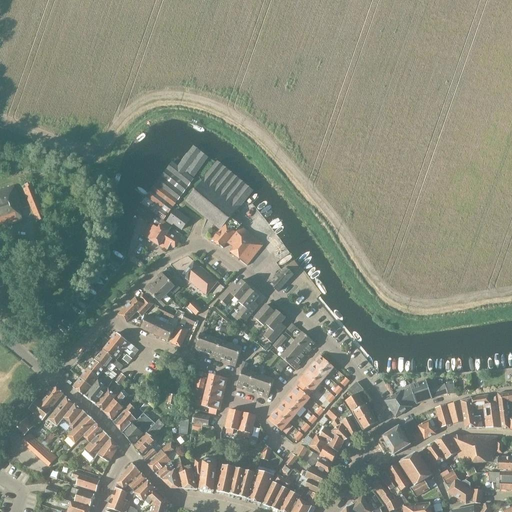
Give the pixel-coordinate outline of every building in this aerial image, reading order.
[(185,173),(186,172),(200,152),(193,146),(178,167),(185,173)] [(208,158),(200,152),(186,172),(194,178),(208,158)] [(185,202),(220,231),(230,218),(249,196),(253,192),(217,162),(215,164),(204,177),(205,178),(185,202)] [(172,163),(156,185),(178,201),(194,180),(185,173),(178,167),(172,163)] [(23,190),(35,222),(43,219),(31,187),(29,183),(24,185),(25,189),(23,190)] [(156,185),(151,191),(173,207),(178,201),(156,185)] [(0,225),(21,219),(18,210),(21,209),(14,188),(0,191),(0,225)] [(151,191),(146,197),(168,214),(173,207),(151,191)] [(146,197),(141,204),(163,221),(168,214),(146,197)] [(171,228),(163,222),(163,221),(141,204),(136,212),(151,224),(153,222),(169,232),(171,228)] [(172,226),(173,224),(182,230),(189,221),(178,213),(175,211),(166,222),(172,226)] [(230,218),(220,231),(211,241),(222,249),(227,244),(233,249),(230,253),(247,266),(263,245),(230,218)] [(168,234),(169,232),(153,222),(151,224),(144,237),(167,251),(170,246),(175,248),(180,241),(168,234)] [(182,276),(206,296),(217,282),(200,268),(194,262),(182,276)] [(286,268),(270,285),(278,293),(291,278),(292,280),(295,276),(294,275),(299,269),(294,262),(293,262),(286,268)] [(158,279),(154,282),(167,295),(171,291),(174,294),(180,289),(176,285),(174,287),(161,273),(157,277),(158,279)] [(234,297),(239,302),(250,290),(251,289),(242,281),(232,291),(228,288),(219,299),(226,306),(234,297)] [(162,300),(167,295),(154,282),(151,286),(149,284),(145,289),(158,303),(159,303),(164,308),(167,305),(162,300)] [(259,297),(250,290),(239,302),(239,303),(244,307),(241,310),(244,312),(239,317),(245,322),(258,306),(254,303),(259,297)] [(141,317),(153,304),(143,293),(136,299),(135,298),(118,315),(126,323),(137,313),(141,317)] [(196,317),(202,310),(193,302),(187,308),(196,317)] [(264,327),(265,325),(265,324),(275,313),(266,305),(255,319),(264,327)] [(157,312),(165,315),(167,311),(159,307),(157,312)] [(276,311),(275,313),(265,324),(265,325),(270,329),(263,337),(271,344),(281,332),(277,328),(285,319),(276,311)] [(189,330),(183,328),(186,323),(194,327),(197,321),(184,314),(179,326),(171,344),(181,348),(189,330)] [(141,329),(154,335),(161,322),(163,319),(156,316),(154,320),(147,316),(141,329)] [(174,329),(167,325),(168,322),(163,319),(161,322),(154,335),(168,342),(174,329)] [(248,328),(243,324),(239,329),(244,333),(248,328)] [(292,324),(287,330),(291,333),(296,328),(292,324)] [(209,358),(214,360),(225,329),(221,327),(219,333),(217,340),(210,338),(205,355),(210,356),(209,358)] [(200,353),(205,355),(210,338),(204,336),(207,329),(203,328),(200,334),(194,353),(199,355),(200,353)] [(220,360),(225,362),(231,345),(225,343),(227,336),(229,330),(225,329),(214,360),(220,362),(220,360)] [(302,333),(295,342),(310,355),(310,354),(308,353),(311,349),(313,351),(317,346),(302,333)] [(117,334),(110,342),(122,352),(126,348),(130,352),(134,347),(117,334)] [(282,335),(277,341),(281,344),(286,339),(282,335)] [(231,345),(225,362),(230,363),(229,365),(235,367),(242,348),(246,343),(243,340),(237,347),(231,345)] [(281,344),(277,341),(273,346),(276,350),(281,344)] [(116,361),(122,352),(110,342),(103,351),(114,359),(116,361)] [(288,350),(301,361),(305,357),(306,359),(310,355),(295,342),(288,350)] [(295,371),(299,366),(298,365),(301,361),(288,350),(281,358),(295,371)] [(123,367),(116,361),(114,359),(103,351),(94,361),(105,370),(107,372),(108,370),(107,369),(110,363),(120,371),(123,367)] [(320,357),(312,366),(326,378),(334,369),(320,357)] [(94,361),(87,370),(98,379),(105,370),(94,361)] [(247,364),(243,362),(240,372),(241,372),(236,388),(242,390),(242,388),(247,390),(246,392),(255,367),(255,366),(253,373),(245,370),(247,364)] [(312,366),(304,375),(318,386),(326,378),(312,366)] [(259,368),(255,367),(246,392),(252,394),(253,392),(257,394),(263,377),(257,374),(259,368)] [(87,370),(80,378),(91,387),(98,379),(87,370)] [(285,371),(279,375),(286,386),(292,382),(285,371)] [(263,377),(257,394),(262,395),(261,397),(267,399),(274,381),(278,375),(275,372),(269,379),(263,377)] [(119,386),(126,378),(121,374),(114,382),(119,386)] [(208,381),(207,386),(225,390),(227,379),(209,375),(208,381)] [(300,383),(299,386),(310,395),(311,393),(312,394),(318,386),(304,375),(298,382),(300,383)] [(83,397),(91,387),(80,378),(74,386),(73,385),(72,386),(73,387),(73,388),(83,397)] [(194,388),(202,390),(205,380),(197,378),(194,388)] [(345,378),(340,384),(344,388),(349,382),(345,378)] [(97,382),(95,384),(84,397),(95,405),(107,389),(97,381),(97,382)] [(425,382),(410,387),(410,388),(402,393),(401,391),(384,402),(395,418),(411,408),(410,405),(415,403),(416,405),(432,400),(431,399),(429,391),(425,382)] [(353,386),(348,391),(353,397),(345,401),(352,413),(363,432),(377,423),(367,405),(364,406),(358,394),(363,391),(356,383),(353,386)] [(453,385),(446,386),(447,395),(455,394),(453,385)] [(205,393),(204,396),(222,400),(223,398),(225,390),(207,386),(205,391),(205,393)] [(296,387),(291,393),(305,405),(310,399),(308,397),(310,395),(299,386),(297,388),(296,387)] [(333,392),(337,396),(342,390),(337,386),(333,392)] [(431,399),(447,394),(444,386),(429,391),(431,399)] [(54,387),(41,403),(50,410),(63,394),(54,387)] [(95,405),(104,413),(117,396),(108,390),(95,405)] [(120,393),(117,396),(104,413),(112,421),(123,409),(120,406),(126,398),(120,393)] [(291,393),(283,402),(297,414),(305,405),(291,393)] [(497,395),(498,398),(498,403),(501,429),(509,430),(509,429),(511,428),(511,418),(508,419),(506,403),(507,403),(506,394),(497,395)] [(176,396),(168,395),(167,405),(174,406),(176,396)] [(325,400),(330,404),(335,398),(330,395),(325,400)] [(222,400),(204,396),(202,407),(210,409),(208,414),(216,415),(217,411),(219,411),(222,400)] [(480,406),(482,406),(489,405),(489,404),(488,396),(471,399),(471,400),(472,407),(480,406)] [(57,427),(63,419),(74,405),(66,398),(48,420),(57,427)] [(26,419),(22,423),(29,431),(41,419),(42,421),(52,411),(50,410),(41,403),(37,399),(29,410),(35,415),(29,422),(26,419)] [(471,400),(460,402),(464,422),(465,429),(482,429),(480,417),(474,418),(472,407),(471,400)] [(146,402),(139,410),(144,414),(150,406),(146,402)] [(283,402),(276,411),(290,423),(297,414),(283,402)] [(453,425),(464,422),(460,402),(447,405),(453,425)] [(485,429),(501,429),(498,403),(493,404),(489,404),(489,405),(482,406),(484,418),(485,429)] [(69,427),(74,431),(88,417),(82,411),(74,405),(63,419),(70,426),(69,427)] [(114,423),(123,434),(123,435),(136,421),(130,415),(135,410),(130,405),(114,423)] [(445,406),(435,409),(440,428),(451,425),(445,406)] [(314,413),(319,417),(324,411),(319,407),(314,413)] [(349,413),(344,416),(342,416),(333,408),(331,410),(326,415),(333,422),(337,419),(340,423),(341,425),(340,425),(349,439),(360,433),(352,416),(352,417),(349,413)] [(233,430),(238,431),(242,413),(229,410),(225,428),(227,429),(226,433),(232,435),(233,430)] [(282,432),(290,423),(276,411),(268,420),(282,432)] [(256,416),(242,413),(238,431),(243,433),(242,437),(249,438),(250,434),(251,434),(256,416)] [(132,446),(153,423),(143,414),(137,421),(136,421),(123,435),(132,446)] [(192,423),(193,423),(202,425),(208,427),(209,417),(194,414),(192,423)] [(307,421),(312,425),(317,420),(312,415),(307,421)] [(75,444),(83,436),(95,423),(88,417),(74,431),(68,437),(75,444)] [(162,417),(159,421),(134,448),(142,458),(158,440),(154,436),(164,426),(167,422),(162,417)] [(327,421),(323,418),(318,424),(322,427),(327,421)] [(335,430),(331,432),(343,442),(349,439),(340,425),(341,425),(340,423),(337,419),(333,422),(334,423),(331,425),(335,430)] [(417,427),(420,432),(423,438),(424,440),(435,435),(433,432),(436,431),(434,427),(431,428),(428,421),(417,427)] [(22,423),(17,428),(24,436),(29,431),(22,423)] [(86,448),(91,444),(103,432),(95,423),(83,436),(88,441),(84,446),(86,448)] [(201,432),(202,425),(193,423),(192,431),(201,432)] [(300,430),(305,433),(310,428),(305,424),(300,430)] [(398,427),(382,438),(393,456),(410,446),(398,427)] [(309,447),(321,454),(326,445),(338,453),(343,442),(331,432),(324,428),(319,437),(316,436),(309,447)] [(94,461),(98,456),(111,440),(103,432),(91,444),(84,451),(94,461)] [(303,436),(302,436),(298,432),(293,438),(298,442),(303,436)] [(416,442),(423,438),(420,432),(412,436),(416,442)] [(21,442),(26,447),(34,438),(29,433),(21,442)] [(446,461),(457,454),(446,436),(434,443),(446,460),(446,461)] [(446,436),(457,454),(465,468),(468,466),(471,464),(486,463),(493,463),(496,438),(469,437),(446,436)] [(26,447),(31,451),(39,442),(34,438),(26,447)] [(118,448),(111,440),(98,456),(109,463),(118,448)] [(31,451),(35,455),(43,446),(39,442),(31,451)] [(152,449),(143,459),(156,475),(171,462),(178,457),(171,443),(157,454),(152,449)] [(434,443),(422,450),(434,467),(446,460),(434,443)] [(293,455),(292,456),(296,459),(297,458),(302,460),(305,455),(307,450),(300,445),(293,455)] [(321,454),(319,457),(332,464),(338,453),(326,445),(321,454)] [(35,455),(39,459),(47,450),(43,446),(35,455)] [(271,451),(265,446),(261,460),(268,462),(271,451)] [(39,459),(44,463),(52,454),(47,450),(39,459)] [(307,463),(311,466),(310,467),(314,469),(327,476),(332,464),(319,457),(314,454),(313,453),(307,463)] [(438,485),(432,476),(417,453),(398,464),(413,487),(409,489),(415,498),(429,490),(438,485)] [(52,454),(44,463),(49,467),(57,458),(52,454)] [(506,470),(506,472),(511,472),(511,454),(511,455),(511,458),(498,458),(497,470),(506,470)] [(289,459),(285,465),(290,468),(296,459),(292,456),(289,460),(289,459)] [(217,464),(215,464),(215,460),(204,459),(204,462),(195,461),(195,467),(197,477),(201,478),(199,490),(213,492),(217,464)] [(172,463),(171,462),(156,475),(171,489),(180,489),(176,475),(177,475),(174,465),(173,463),(172,463)] [(181,462),(174,465),(177,475),(176,475),(180,489),(196,490),(190,466),(182,468),(181,462)] [(132,464),(117,484),(115,489),(127,494),(128,494),(128,492),(127,491),(124,489),(128,486),(140,473),(132,464)] [(287,478),(293,471),(290,468),(285,465),(280,472),(287,478)] [(386,472),(396,487),(400,492),(410,485),(397,465),(386,472)] [(217,493),(230,495),(236,469),(236,468),(223,466),(217,493)] [(471,466),(464,470),(468,478),(475,474),(471,466)] [(303,472),(301,476),(324,487),(327,477),(314,469),(310,467),(307,473),(303,472)] [(260,505),(263,499),(269,485),(274,476),(276,472),(259,468),(256,475),(248,500),(260,505)] [(236,469),(230,495),(232,496),(238,497),(245,472),(239,470),(236,469)] [(254,474),(245,472),(238,497),(246,500),(254,474)] [(401,495),(400,492),(396,487),(386,472),(379,479),(395,501),(396,500),(394,499),(401,495)] [(511,490),(511,472),(500,472),(500,474),(488,473),(488,483),(496,483),(496,485),(499,485),(499,490),(511,490)] [(79,475),(73,473),(72,477),(78,479),(76,486),(96,492),(100,481),(79,475)] [(449,490),(447,493),(465,505),(467,503),(472,504),(480,505),(482,492),(475,491),(474,491),(470,489),(470,485),(465,481),(460,483),(457,479),(453,473),(442,479),(446,486),(449,490)] [(141,474),(128,486),(124,489),(127,491),(131,488),(134,493),(147,481),(141,474)] [(276,477),(274,476),(269,485),(263,499),(266,500),(265,500),(266,501),(263,506),(271,508),(285,480),(277,475),(276,477)] [(324,487),(301,476),(297,483),(305,487),(320,495),(324,487)] [(271,508),(278,511),(289,491),(287,490),(290,483),(287,482),(289,479),(287,478),(285,480),(271,508)] [(386,506),(388,511),(391,511),(403,508),(402,506),(407,506),(402,497),(396,500),(395,501),(379,479),(371,486),(386,506)] [(131,496),(128,494),(127,494),(124,501),(129,502),(137,495),(144,501),(155,489),(148,482),(131,496)] [(47,487),(45,494),(56,497),(57,491),(47,487)] [(94,496),(73,489),(71,493),(77,495),(75,503),(90,507),(94,496)] [(123,503),(124,501),(127,494),(115,489),(107,509),(117,511),(123,511),(126,504),(123,503)] [(151,503),(153,506),(168,510),(170,504),(166,500),(166,499),(164,498),(164,496),(162,494),(161,495),(155,489),(144,501),(149,505),(151,503)] [(281,511),(292,511),(299,500),(306,504),(313,494),(305,490),(301,498),(289,491),(278,511),(281,511)] [(320,497),(313,494),(306,504),(299,500),(292,511),(313,511),(315,509),(320,497)] [(353,505),(351,503),(343,511),(370,511),(362,495),(353,505)] [(21,503),(32,507),(34,500),(23,496),(21,503)] [(69,506),(67,511),(89,511),(90,509),(62,500),(61,504),(69,506)]
